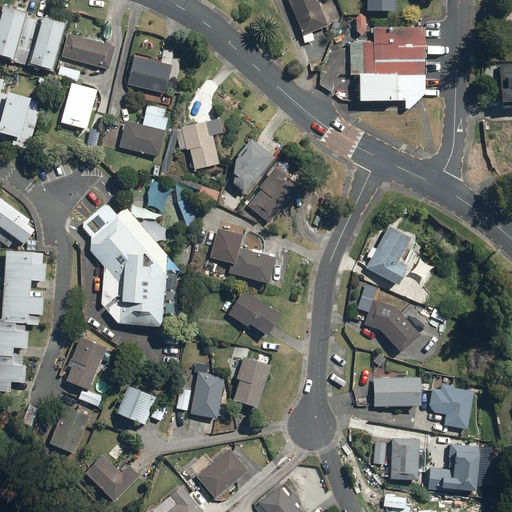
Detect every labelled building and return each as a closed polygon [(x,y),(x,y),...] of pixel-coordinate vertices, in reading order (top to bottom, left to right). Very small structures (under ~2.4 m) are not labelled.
[(289,0),(304,34),(329,24),(319,0),(289,0)] [(367,0),(367,10),(395,10),(395,0),(367,0)] [(16,8),(4,4),(0,19),(0,53),(11,56),(9,60),(35,67),(36,63),(53,68),(66,22),(53,18),(54,16),(45,13),(43,20),(25,15),(27,8),(16,5),(16,8)] [(366,14),(356,14),(356,33),(366,33),(366,14)] [(357,100),(417,99),(417,25),(374,26),(374,72),(357,72),(357,100)] [(113,46),(66,34),(60,56),(107,69),(113,46)] [(171,65),(134,55),(126,84),(164,94),(171,65)] [(60,66),(57,76),(77,81),(80,71),(60,66)] [(504,105),(511,104),(511,72),(503,73),(504,105)] [(4,78),(0,76),(0,116),(2,117),(0,124),(0,129),(19,136),(16,145),(27,149),(40,110),(28,107),(31,97),(9,90),(8,93),(0,90),(4,78)] [(94,90),(69,84),(60,122),(85,129),(94,90)] [(174,126),(179,150),(190,148),(194,169),(218,165),(212,134),(223,132),(220,117),(174,126)] [(166,131),(124,121),(117,149),(160,159),(166,131)] [(233,181),(246,190),(275,156),(259,142),(256,146),(252,143),(248,147),(246,145),(234,159),(234,173),(233,181)] [(276,164),(258,185),(262,188),(248,204),(269,221),(300,184),(276,164)] [(177,184),(175,183),(187,225),(188,224),(190,223),(191,222),(192,221),(193,219),(193,218),(194,216),(195,215),(195,213),(196,212),(196,210),(196,209),(196,207),(196,206),(196,204),(196,202),(196,201),(195,199),(195,198),(194,196),(193,195),(192,194),(191,192),(190,191),(189,190),(188,189),(187,188),(185,187),(184,186),(183,185),(181,185),(180,184),(178,184),(177,184)] [(30,217),(0,195),(0,238),(10,246),(14,240),(22,246),(35,228),(26,222),(30,217)] [(161,325),(167,257),(126,209),(118,216),(107,204),(83,224),(83,228),(91,238),(90,252),(104,268),(101,302),(117,321),(161,325)] [(371,258),(366,266),(399,283),(407,266),(397,261),(410,235),(389,224),(377,249),(372,247),(367,256),(371,258)] [(276,254),(240,246),(243,233),(218,227),(211,259),(231,264),(229,272),(270,281),(276,254)] [(0,252),(5,253),(2,318),(2,321),(28,322),(27,325),(40,325),(40,313),(44,314),(44,297),(30,296),(31,278),(46,279),(47,263),(42,263),(43,251),(6,249),(6,247),(0,246),(0,252)] [(375,298),(378,286),(366,283),(363,295),(375,298)] [(243,288),(227,312),(249,325),(250,323),(268,334),(282,312),(243,288)] [(373,299),(365,324),(381,328),(402,351),(420,332),(396,306),(373,299)] [(450,312),(433,306),(429,315),(446,322),(450,312)] [(26,347),(27,325),(28,322),(2,321),(2,318),(0,317),(0,354),(13,355),(13,353),(14,346),(26,347)] [(68,380),(84,386),(79,398),(93,404),(98,392),(90,389),(99,368),(105,370),(114,349),(81,335),(71,359),(75,361),(68,380)] [(13,355),(0,354),(0,389),(11,390),(11,380),(25,381),(27,354),(13,353),(13,355)] [(271,363),(243,355),(236,381),(238,381),(233,398),(259,406),(271,363)] [(197,370),(194,390),(180,387),(177,407),(190,410),(190,413),(217,417),(224,375),(197,370)] [(419,406),(419,375),(376,375),(375,405),(419,406)] [(157,394),(150,392),(153,383),(138,376),(134,385),(127,383),(117,411),(146,422),(149,415),(162,420),(169,401),(156,396),(157,394)] [(452,384),(442,383),(442,388),(431,387),(431,406),(434,411),(445,413),(443,424),(468,426),(470,408),(472,409),(474,390),(452,387),(452,384)] [(31,425),(38,407),(28,403),(21,422),(31,425)] [(75,453),(91,414),(64,404),(49,443),(75,453)] [(420,437),(393,436),(391,479),(418,480),(420,437)] [(478,468),(469,467),(471,442),(433,439),(429,489),(460,491),(460,488),(467,489),(476,490),(478,468)] [(387,441),(375,440),(373,463),(385,464),(387,441)] [(215,497),(248,468),(229,446),(196,475),(215,497)] [(101,453),(85,471),(115,500),(141,473),(129,462),(121,471),(101,453)] [(289,494),(280,483),(255,506),(260,511),(302,511),(294,503),(300,498),(293,490),(289,494)] [(204,511),(205,511),(181,485),(164,500),(172,509),(168,511),(204,511)] [(384,494),(383,505),(407,507),(408,496),(384,494)]
